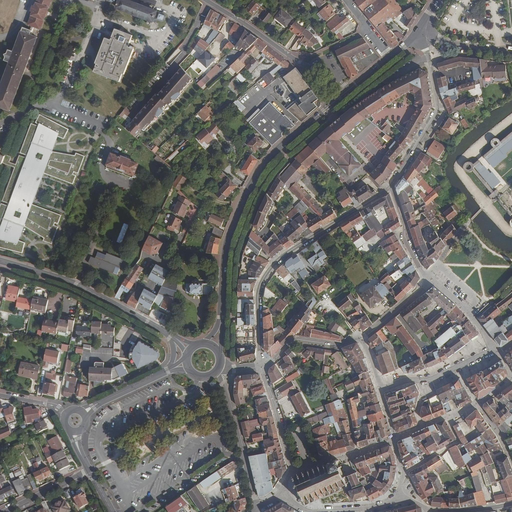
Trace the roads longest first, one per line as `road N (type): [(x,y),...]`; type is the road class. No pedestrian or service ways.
road 1 (secondary): [(220,324),(224,253),(249,186),(280,145),(329,106)]
road 2 (residential): [(390,187),(265,273),(256,297),(260,367)]
road 3 (tertiary): [(0,260),(75,284),(170,335)]
road 4 (residential): [(416,34),(428,55),(436,109),(390,187)]
road 5 (residential): [(202,0),(293,59),(329,106)]
road 6 (residential): [(256,509),(213,372)]
road 7 (unclassified): [(281,495),(311,511),(378,507),(400,496)]
road 8 (unknown): [(67,0),(26,113)]
